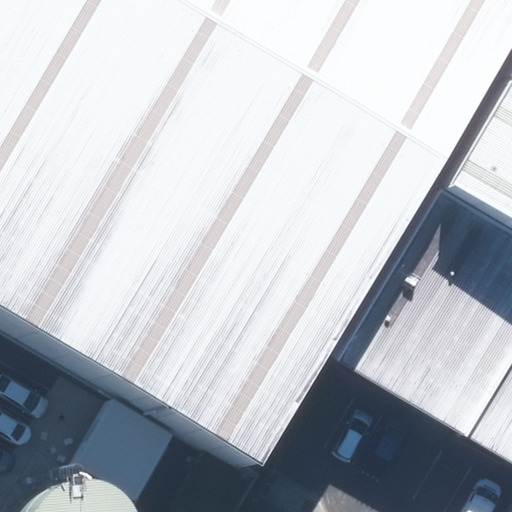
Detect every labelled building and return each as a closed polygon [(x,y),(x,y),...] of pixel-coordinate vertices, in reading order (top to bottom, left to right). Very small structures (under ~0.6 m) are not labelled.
[(511,0),(0,0),(0,292),(272,454),(511,51),(511,0)] [(511,94),(457,187),(511,219),(511,94)] [(353,361),(465,428),(511,349),(511,219),(457,187),(353,361)] [(511,349),(465,428),(511,455),(511,349)] [(0,511),(77,511),(82,495),(80,476),(72,459),(59,446),(43,437),(24,434),(6,438),(0,440),(0,511)]
